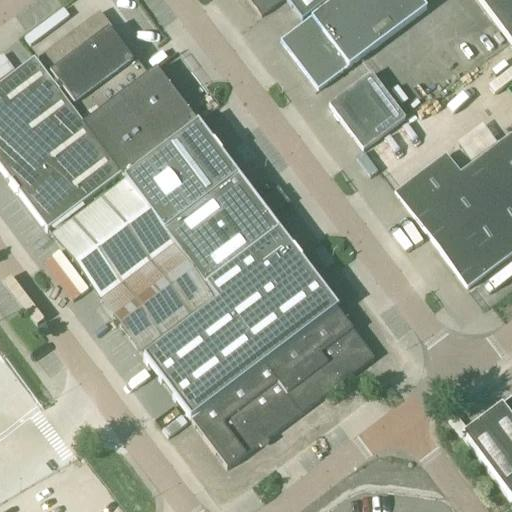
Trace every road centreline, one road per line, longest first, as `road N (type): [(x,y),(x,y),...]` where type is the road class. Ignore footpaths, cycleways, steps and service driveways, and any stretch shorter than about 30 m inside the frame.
road 1 (unclassified): [(462,376),(179,0)]
road 2 (unclassified): [(0,261),(184,511)]
road 3 (unclassified): [(271,511),(408,418)]
